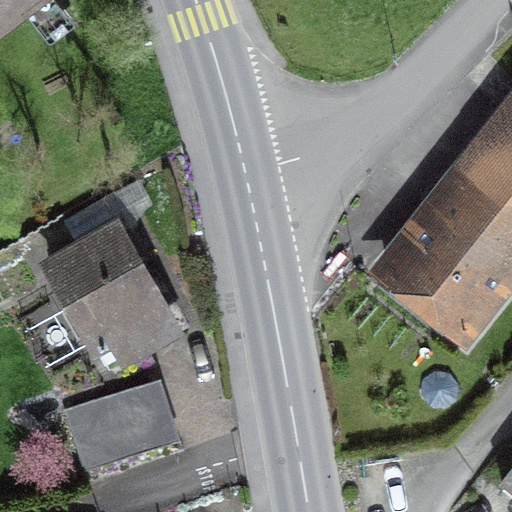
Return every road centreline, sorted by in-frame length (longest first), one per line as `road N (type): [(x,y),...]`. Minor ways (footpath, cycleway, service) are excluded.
road 1 (secondary): [(306,511),(247,173)]
road 2 (residential): [(491,0),(363,122),(247,173)]
road 3 (secondary): [(247,173),(195,0)]
